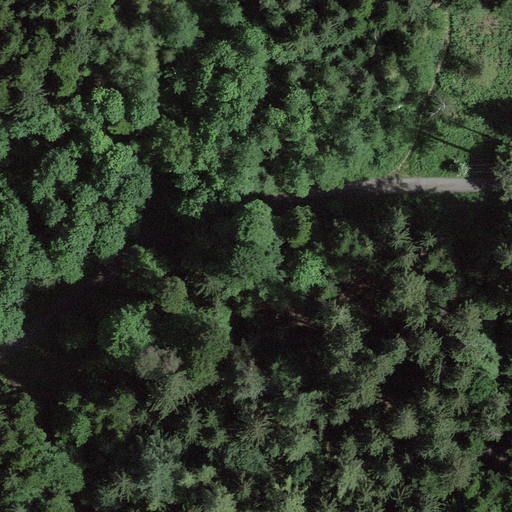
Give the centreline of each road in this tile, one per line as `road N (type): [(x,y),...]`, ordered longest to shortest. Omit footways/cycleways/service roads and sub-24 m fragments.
road 1 (track): [(0,365),(104,276),(213,213),(511,181)]
road 2 (track): [(461,0),(443,103),(401,189)]
